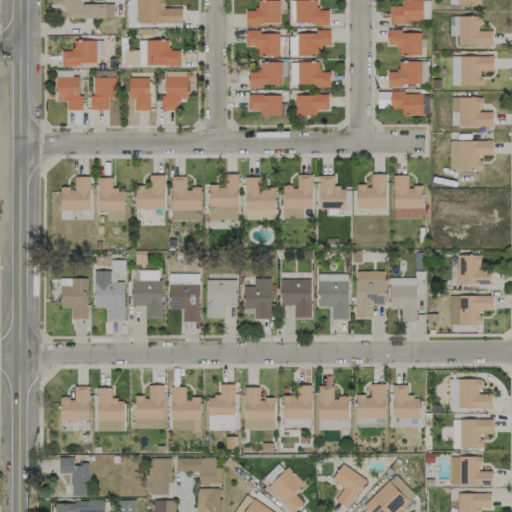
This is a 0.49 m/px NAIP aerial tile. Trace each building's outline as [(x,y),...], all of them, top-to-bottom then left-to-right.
[(113,17),(113,3),(82,4),(81,0),(63,0),(63,18),(113,17)] [(136,0),(136,22),(181,23),(182,8),(164,7),(163,0),(136,0)] [(246,24),(279,23),(278,0),(256,0),(257,9),(245,9),(246,24)] [(316,0),(293,0),(294,23),(327,24),(328,10),(316,9),(316,0)] [(422,21),(421,0),(400,0),(401,5),(389,5),(389,22),(422,21)] [(490,45),(491,30),(480,30),(480,16),(457,16),(457,45),(490,45)] [(420,54),(420,31),(386,30),(386,45),(398,45),(398,54),(420,54)] [(279,32),(245,31),(245,45),(257,45),(257,55),(278,55),(279,32)] [(330,31),(296,32),(296,55),(319,55),(319,45),(330,45),(330,31)] [(168,40),(138,39),(137,64),(180,65),(180,50),(168,50),(168,40)] [(61,63),(95,64),(95,54),(102,55),(103,40),(73,40),(73,50),(61,49),(61,63)] [(450,56),(451,85),(481,85),(481,71),(492,70),(492,55),(450,56)] [(387,71),(387,85),(427,84),(427,60),(397,61),(397,71),(387,71)] [(280,61),(259,62),(259,71),(248,71),(248,87),(262,87),(262,84),(281,84),(280,61)] [(329,85),(329,71),(319,72),(319,61),(297,61),(297,86),(329,85)] [(162,110),(177,110),(177,97),(186,97),(187,76),(163,75),(162,110)] [(79,76),(56,77),(56,101),(66,101),(66,110),(80,109),(79,76)] [(91,109),(107,109),(107,97),(114,97),(114,77),(92,76),(91,109)] [(134,110),(149,109),(148,77),(128,77),(129,98),(134,98),(134,110)] [(423,92),(389,92),(389,108),(401,109),(401,115),(422,115),(423,92)] [(259,115),(280,115),(280,95),(247,94),(247,109),(260,109),(259,115)] [(295,115),(316,114),(316,109),(328,109),(327,94),(294,94),(295,115)] [(449,140),(448,169),(480,169),(480,155),(491,155),(491,140),(449,140)] [(237,174),(223,173),(222,184),(208,184),(208,218),(236,219),(237,174)] [(384,173),(369,174),(369,185),(355,185),(356,207),(385,207),(384,173)] [(163,208),(163,174),(149,174),(149,186),(135,186),(135,208),(163,208)] [(311,174),(296,174),(296,185),(282,185),(282,207),(311,208),(311,174)] [(393,218),(422,217),(421,186),(407,186),(407,174),(392,174),(393,218)] [(333,175),(318,175),(319,209),(345,208),(345,187),(333,187),(333,175)] [(60,210),(89,209),(89,176),(74,176),(74,187),(60,187),(60,210)] [(200,219),(200,187),(186,188),(185,176),(170,176),(171,220),(200,219)] [(259,176),(244,177),(245,209),(274,208),(274,187),(260,187),(259,176)] [(106,220),(124,220),(123,189),(112,189),(111,177),(97,177),(97,210),(106,210),(106,220)] [(282,217),(302,218),(302,209),(282,208),(282,217)] [(245,219),(274,218),(274,209),(245,210),(245,219)] [(456,284),(489,284),(489,269),(480,269),(480,255),(456,255),(456,284)] [(160,317),(160,269),(132,269),(132,305),(145,305),(145,318),(160,317)] [(371,316),(371,304),(383,304),(384,271),(354,270),(354,316),(371,316)] [(198,273),(168,274),(168,308),(182,308),(182,321),(198,321),(198,273)] [(347,319),(347,273),(317,274),(317,306),(331,306),(331,319),(347,319)] [(86,277),(71,278),(71,285),(60,286),(60,308),(70,307),(70,319),(87,318),(86,277)] [(388,278),(388,308),(400,308),(400,321),(415,320),(415,277),(388,278)] [(243,308),(253,307),(254,319),(269,318),(269,278),(253,278),(253,285),(243,285),(243,308)] [(310,278),(280,279),(280,305),(293,304),(294,317),(310,317),(310,278)] [(205,317),(221,317),(222,305),(235,305),(236,279),(206,279),(205,317)] [(94,307),(106,307),(107,320),(124,320),(123,281),(93,281),(94,307)] [(491,295),(449,295),(448,324),(480,324),(480,310),(491,310),(491,295)] [(490,408),(491,393),(479,393),(479,379),(448,378),(448,408),(490,408)] [(208,430),(234,429),(233,383),(219,384),(219,395),(207,395),(208,430)] [(163,385),(148,384),(148,396),(133,396),(133,427),(163,428),(163,385)] [(310,384),(295,385),(296,395),(281,395),(282,427),(311,427),(310,384)] [(384,417),(384,384),(369,384),(369,395),(355,395),(355,418),(384,417)] [(418,396),(406,396),(406,384),(392,384),(391,418),(418,419),(418,396)] [(347,429),(347,396),(332,396),(332,385),(318,385),(318,428),(347,429)] [(88,419),(88,386),(73,386),(74,397),(58,397),(59,420),(88,419)] [(185,386),(170,386),(171,430),(200,429),(199,397),(185,398),(185,386)] [(274,429),(273,397),(259,398),(259,386),(244,387),(244,429),(274,429)] [(96,387),(97,431),(123,430),(123,399),(111,399),(111,387),(96,387)] [(451,419),(452,448),(481,447),(481,434),(493,433),(493,418),(451,419)] [(449,456),(449,484),(490,485),(491,470),(480,470),(480,456),(449,456)] [(87,495),(88,463),(73,463),(73,457),(58,457),(58,472),(71,473),(71,495),(87,495)] [(150,494),(170,493),(169,457),(148,458),(150,494)] [(176,471),(198,471),(198,483),(220,482),(220,466),(215,466),(215,457),(175,458),(176,471)] [(262,477),(268,484),(283,469),(277,463),(262,477)] [(348,508),(365,478),(340,464),(331,480),(342,486),(334,501),(348,508)] [(266,486),(289,511),(291,511),(302,502),(293,492),(303,483),(288,466),(266,486)] [(386,511),(397,511),(414,493),(392,474),(362,506),(368,511),(373,511),(379,505),(386,511)] [(219,488),(196,488),(196,511),(220,511),(219,488)] [(477,511),(477,507),(490,507),(489,492),(456,493),(456,511),(477,511)] [(233,511),(241,511),(251,498),(245,494),(233,511)] [(173,511),(174,500),(153,499),(153,511),(173,511)] [(273,511),(252,499),(243,511),(273,511)] [(104,511),(104,500),(53,502),(53,511),(89,511),(104,511)]
